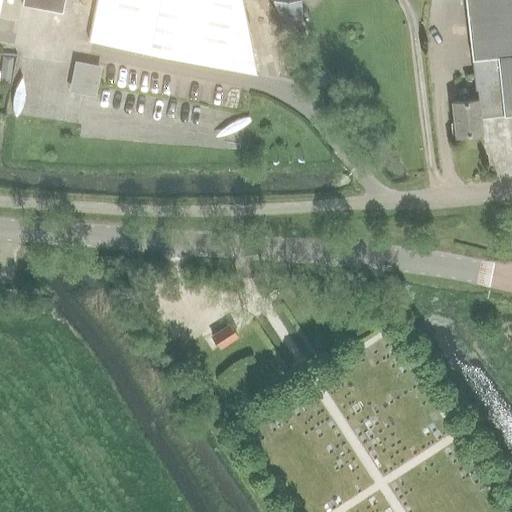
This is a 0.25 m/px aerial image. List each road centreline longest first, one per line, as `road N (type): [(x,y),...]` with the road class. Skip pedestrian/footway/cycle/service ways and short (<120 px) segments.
road 1 (secondary): [(511,282),(290,248),(0,235)]
road 2 (unknown): [(448,197),(444,0)]
road 3 (residential): [(381,203),(511,193)]
